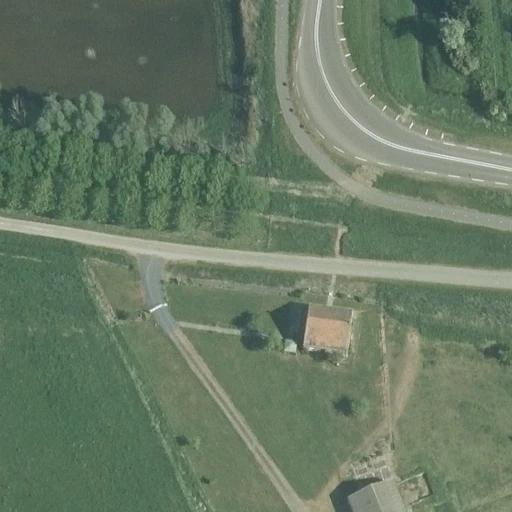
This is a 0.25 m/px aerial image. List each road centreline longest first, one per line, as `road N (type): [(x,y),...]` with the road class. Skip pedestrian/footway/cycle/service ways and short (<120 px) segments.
road 1 (unclassified): [(0,225),(154,250),(511,281)]
road 2 (tertiary): [(511,171),(398,152),(344,122),(317,72),(319,0)]
